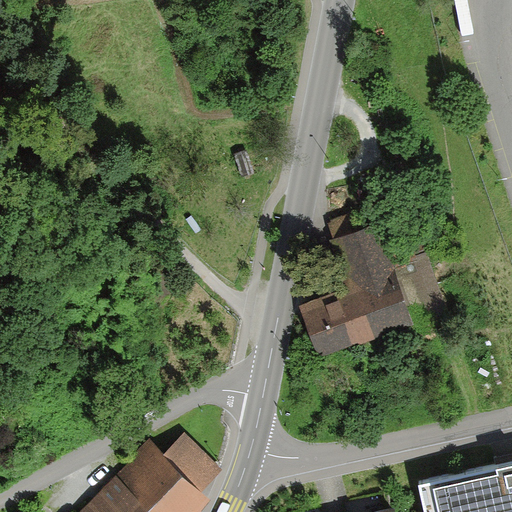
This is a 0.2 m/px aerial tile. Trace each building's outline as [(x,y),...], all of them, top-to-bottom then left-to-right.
[(296,300),(312,350),(402,321),(407,335),(442,324),(408,220),(371,232),(364,211),(317,226),(337,286),(296,300)] [(149,442),(116,479),(152,511),(193,511),(209,494),(201,487),(220,467),(184,434),(164,455),(149,442)] [(511,511),(511,456),(417,477),(425,511),(511,511)] [(152,511),(116,479),(85,511),(152,511)] [(397,511),(396,503),(357,511),(397,511)]
